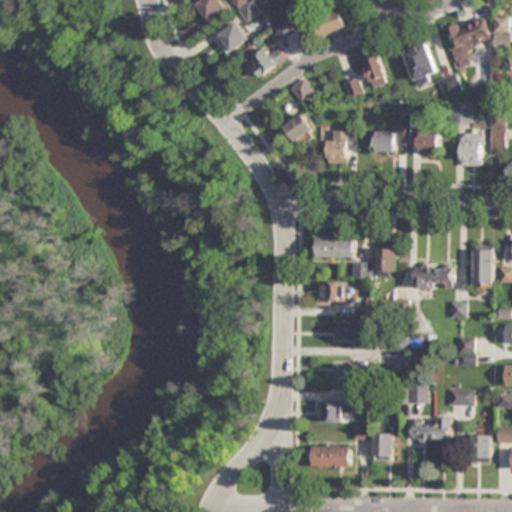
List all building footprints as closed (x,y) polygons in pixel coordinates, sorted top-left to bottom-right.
[(204,0),(194,8),(208,25),(230,8),(223,0),(204,0)] [(235,0),(248,21),(260,14),(252,0),(235,0)] [(354,24),(346,8),(318,22),(325,37),(354,24)] [(278,27),(285,39),(296,32),(289,20),(278,27)] [(458,67),(474,64),(470,45),(491,41),(486,20),(450,28),(458,67)] [(251,40),(239,22),(219,37),(231,54),(251,40)] [(440,73),(427,44),(406,53),(418,82),(440,73)] [(256,77),(283,64),(275,48),(248,61),(256,77)] [(381,56),(366,60),(374,88),(389,84),(381,56)] [(442,80),(447,97),(463,92),(459,76),(442,80)] [(346,83),(352,98),(365,93),(359,78),(346,83)] [(294,88),(304,102),(316,93),(306,79),(294,88)] [(454,105),(454,124),(473,124),(473,105),(454,105)] [(299,145),(318,131),(305,114),(286,127),(299,145)] [(413,143),(422,143),(422,154),(442,154),(442,132),(424,132),(424,117),(413,117),(413,143)] [(407,127),(378,127),(378,153),(398,153),(398,143),(407,143),(407,127)] [(496,130),(496,148),(506,148),(506,130),(496,130)] [(358,153),(358,132),(330,132),(330,163),(352,163),(352,153),(358,153)] [(486,135),(464,135),(464,166),(486,166),(486,135)] [(319,257),(357,257),(357,237),(319,237),(319,257)] [(398,240),(379,240),(379,276),(398,276),(398,240)] [(497,285),(497,246),(477,246),(477,285),(497,285)] [(373,279),(374,262),(355,261),(354,279),(373,279)] [(419,287),(457,287),(457,265),(419,265),(419,287)] [(320,302),(349,302),(349,282),(320,282),(320,302)] [(393,300),(393,317),(412,317),(412,300),(393,300)] [(455,317),(469,316),(469,302),(455,302),(455,317)] [(336,339),(365,339),(365,318),(336,318),(336,339)] [(410,351),(431,351),(431,334),(396,334),(396,368),(410,368),(410,351)] [(338,384),(372,384),(372,364),(338,364),(338,384)] [(412,404),(431,404),(431,385),(412,385),(412,404)] [(453,405),(476,405),(476,390),(453,390),(453,405)] [(319,422),(354,422),(354,401),(319,401),(319,422)] [(417,419),(417,440),(455,440),(455,419),(417,419)] [(371,439),(371,424),(357,424),(357,439),(371,439)] [(511,442),(511,426),(501,427),(501,443),(511,442)] [(376,460),(396,460),(396,434),(376,434),(376,460)] [(494,462),(494,435),(475,435),(475,462),(494,462)] [(354,446),(316,446),(316,466),(354,466),(354,446)]
